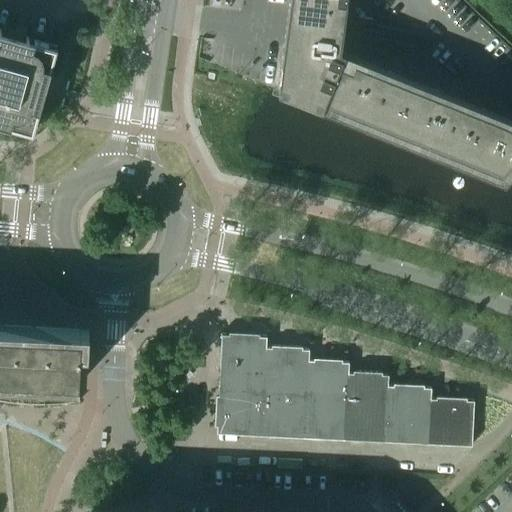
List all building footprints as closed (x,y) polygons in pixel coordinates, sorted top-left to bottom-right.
[(511,171),(511,52),(456,0),(288,0),(276,91),(503,181),(511,171)] [(40,104),(48,75),(56,46),(0,29),(0,123),(3,124),(32,132),(40,104)] [(77,399),(80,329),(0,325),(0,400),(3,401),(18,403),(33,404),(49,404),(64,403),(79,401),(79,399),(77,399)] [(262,390),(264,346),(265,346),(266,336),(258,335),(258,333),(228,331),(228,334),(220,333),(218,388),(262,390)] [(215,394),(214,425),(216,425),(215,433),(302,437),(306,359),(308,359),(308,348),(301,348),(301,346),(271,344),(270,347),(265,346),(264,346),(262,390),(218,388),(217,395),(215,394)] [(346,372),(347,372),(348,361),(341,361),(341,359),(314,357),(314,360),(308,359),(306,359),(302,437),(343,439),(346,372)] [(385,385),(387,385),(388,374),(381,374),(381,371),(352,370),(352,372),(347,372),(346,372),(343,439),(383,441),(385,385)] [(428,397),(430,398),(430,387),(423,386),(423,384),(392,383),(392,385),(387,385),(385,385),(383,441),(425,443),(428,397)] [(471,445),(473,400),(465,399),(466,397),(435,396),(435,398),(430,398),(428,397),(425,443),(471,445)]
